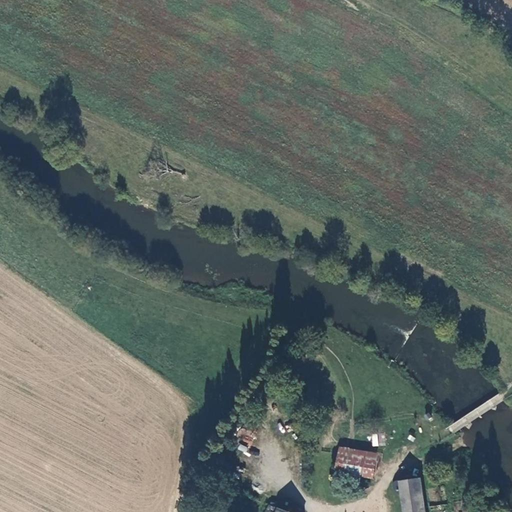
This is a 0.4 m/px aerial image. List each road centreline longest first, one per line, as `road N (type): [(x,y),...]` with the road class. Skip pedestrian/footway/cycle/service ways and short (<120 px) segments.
road 1 (track): [(344,511),(361,508),(413,455),(511,388)]
road 2 (track): [(400,469),(511,413)]
